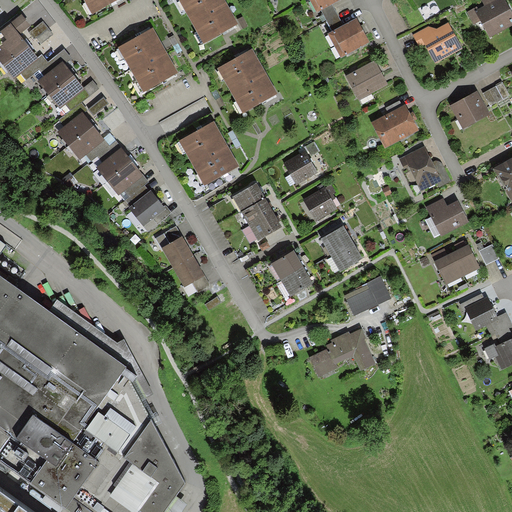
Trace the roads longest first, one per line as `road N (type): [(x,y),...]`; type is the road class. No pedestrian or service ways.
road 1 (residential): [(44,0),(151,146),(258,328)]
road 2 (residential): [(423,111),(370,0)]
